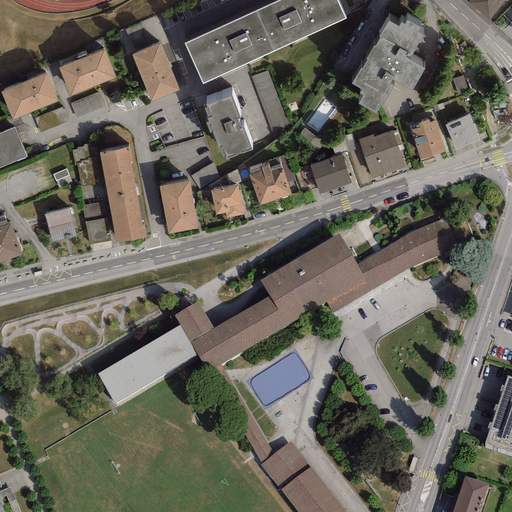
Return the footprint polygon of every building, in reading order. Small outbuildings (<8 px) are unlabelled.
[(280,0),(255,12),(274,51),(345,18),(336,0),(280,0)] [(470,0),(468,3),(490,20),(506,0),(470,0)] [(274,51),(255,12),(185,44),(203,84),(274,51)] [(420,28),(406,20),(404,25),(401,23),(399,27),(388,21),(379,36),(381,37),(375,47),(373,46),(366,59),(368,60),(362,69),(361,68),(351,84),(362,90),(360,94),(363,96),(358,104),(376,114),(393,86),(389,84),(392,80),(411,91),(425,69),(409,60),(423,35),(417,32),(420,28)] [(125,50),(144,48),(142,24),(123,26),(125,50)] [(179,91),(160,43),(131,54),(151,102),(179,91)] [(116,78),(104,50),(59,68),(70,97),(116,78)] [(267,71),(250,77),(273,138),(290,131),(267,71)] [(59,102),(47,73),(0,91),(12,120),(59,102)] [(467,90),(463,74),(453,77),(458,93),(467,90)] [(100,92),(71,103),(76,117),(105,105),(100,92)] [(232,95),(205,105),(207,108),(204,109),(208,118),(207,119),(208,122),(206,123),(210,133),(212,132),(218,148),(219,148),(223,157),(225,157),(226,160),(252,150),(243,128),(241,128),(238,119),(241,118),(232,95)] [(63,107),(35,119),(41,132),(69,120),(63,107)] [(480,140),(469,115),(445,125),(455,150),(480,140)] [(420,128),(410,131),(420,160),(445,152),(436,122),(430,123),(429,120),(418,123),(420,128)] [(0,168),(27,157),(15,128),(0,134),(0,168)] [(373,135),(358,140),(372,179),(405,167),(397,146),(402,144),(396,129),(374,137),(373,135)] [(77,181),(96,181),(96,144),(78,143),(77,181)] [(128,148),(100,153),(116,243),(146,237),(144,225),(142,225),(128,148)] [(250,174),(249,174),(259,205),(291,195),(287,183),(296,180),(288,155),(268,162),(268,164),(249,171),(250,174)] [(351,184),(341,155),(310,166),(319,194),(351,184)] [(213,162),(190,176),(199,190),(220,178),(213,162)] [(197,229),(189,181),(159,186),(168,234),(197,229)] [(238,185),(210,190),(215,215),(225,213),(226,218),(244,214),(238,185)] [(103,201),(82,205),(89,245),(111,241),(103,201)] [(69,208),(45,215),(52,243),(76,236),(69,208)] [(0,262),(21,255),(11,225),(7,226),(3,216),(0,216),(0,262)] [(459,246),(445,218),(414,231),(357,263),(364,278),(327,302),(331,313),(412,267),(459,246)] [(327,302),(364,278),(357,263),(339,233),(261,280),(270,295),(213,328),(198,302),(174,315),(180,325),(97,373),(114,403),(197,354),(207,371),(220,363),(327,302)] [(296,511),(343,511),(291,444),(275,455),(220,363),(207,371),(261,466),(296,511)] [(511,377),(507,376),(504,386),(502,385),(500,391),(502,391),(497,405),(495,404),(493,410),(496,411),(491,423),(489,422),(487,428),(489,429),(484,444),(494,447),(494,448),(497,449),(498,448),(511,453),(511,377)] [(464,476),(452,511),(478,511),(488,484),(464,476)]
